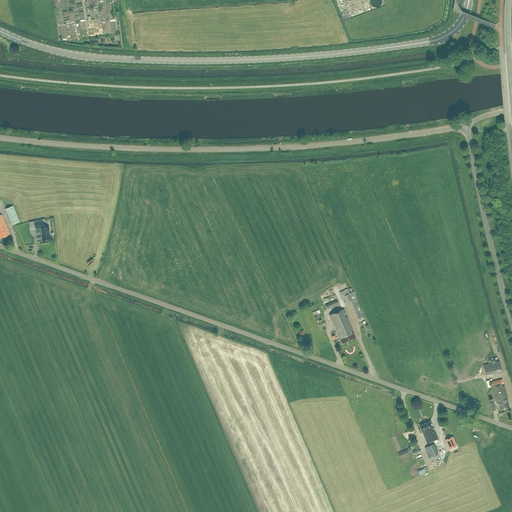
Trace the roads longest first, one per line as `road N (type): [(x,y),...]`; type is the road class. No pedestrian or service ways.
road 1 (unclassified): [(0,246),(511,427)]
road 2 (secondary): [(466,9),(451,32),(429,41),(258,59),(103,58),(0,31)]
road 3 (unclassified): [(465,124),(228,149),(0,137)]
road 4 (unclassified): [(511,326),(465,124)]
